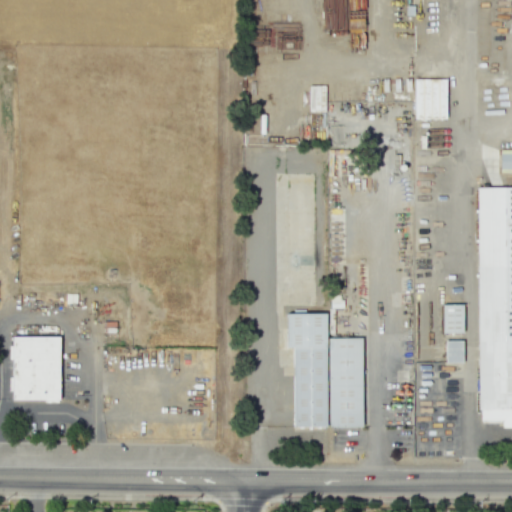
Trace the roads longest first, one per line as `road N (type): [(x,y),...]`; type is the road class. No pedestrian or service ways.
road 1 (residential): [(242,481),(511,482)]
road 2 (residential): [(0,476),(242,481)]
